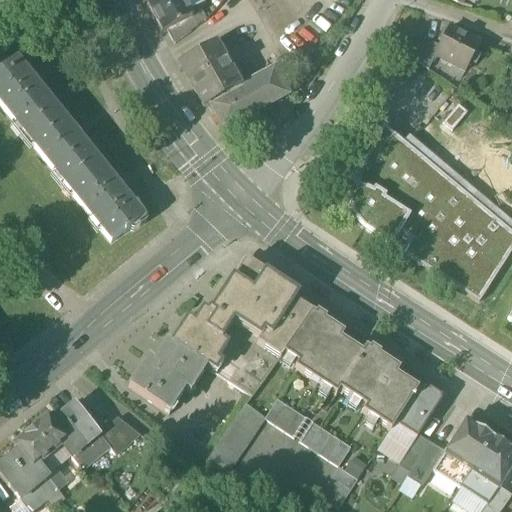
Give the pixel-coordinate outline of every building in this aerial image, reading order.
[(0,0),(0,22),(25,11),(20,0),(0,0)] [(159,0),(146,7),(161,35),(167,32),(192,20),(191,17),(190,15),(182,0),(159,0)] [(182,0),(190,15),(204,7),(200,0),(182,0)] [(325,0),(304,0),(304,2),(325,14),(331,3),(325,0)] [(319,24),(325,14),(304,2),(297,12),(319,24)] [(322,26),(319,24),(297,12),(284,4),(268,32),(273,34),(271,38),(305,57),(322,26)] [(192,20),(197,28),(207,22),(202,11),(191,17),(192,20)] [(167,32),(174,45),(197,28),(192,20),(167,32)] [(435,59),(465,74),(479,46),(448,31),(439,49),(434,58),(435,59)] [(413,63),(428,73),(435,59),(434,58),(439,49),(424,41),(413,63)] [(204,110),(210,107),(239,90),(214,46),(179,66),(204,110)] [(0,106),(26,137),(55,113),(14,64),(0,75),(0,106)] [(272,72),(239,90),(210,107),(223,131),(286,97),(272,72)] [(457,108),(442,126),(451,134),(466,116),(457,108)] [(71,132),(55,113),(26,137),(66,186),(95,161),(78,141),(79,140),(72,131),(71,132)] [(349,187),(348,187),(347,193),(347,199),(348,204),(349,209),(351,213),(352,218),(355,222),(357,225),(360,229),(362,231),(390,249),(391,248),(479,305),(511,252),(511,236),(383,128),(357,177),(359,177),(356,189),(352,188),(352,189),(349,187)] [(134,208),(95,161),(66,186),(114,244),(127,233),(128,234),(144,221),(134,209),(134,208)] [(207,370),(211,373),(229,346),(222,341),(237,319),(262,336),(256,345),(279,361),(282,357),(311,316),(294,305),(299,298),(247,264),(235,282),(232,280),(215,305),(209,314),(203,310),(194,323),(187,319),(170,346),(207,370)] [(334,398),(338,393),(362,356),(339,342),(343,337),(323,324),(325,321),(316,315),(314,318),(311,316),(282,357),(297,366),(293,371),(311,383),(314,378),(321,382),(317,387),(334,398)] [(128,388),(169,415),(184,392),(190,395),(207,370),(170,346),(166,344),(154,363),(148,359),(128,388)] [(365,351),(362,356),(338,393),(364,410),(361,415),(389,433),(393,427),(418,388),(409,382),(407,386),(395,378),(398,373),(378,359),(379,357),(370,351),(368,353),(365,351)] [(418,438),(434,413),(429,409),(436,399),(427,393),(418,388),(393,427),(414,440),(416,441),(418,438)] [(428,391),(427,393),(436,399),(429,409),(434,413),(441,402),(440,401),(441,400),(428,391)] [(276,403),(264,421),(264,422),(293,441),(306,422),(276,403)] [(0,467),(0,477),(27,511),(33,511),(58,492),(47,478),(38,467),(62,447),(71,459),(82,473),(110,450),(99,436),(75,407),(53,425),(48,420),(14,448),(18,453),(0,467)] [(226,477),(264,422),(264,421),(246,408),(205,463),(226,477)] [(110,450),(115,457),(138,438),(116,422),(99,436),(110,450)] [(298,444),(308,451),(320,431),(315,428),(310,425),(298,444)] [(464,425),(444,457),(470,474),(491,442),(464,425)] [(393,427),(389,433),(375,454),(397,468),(414,440),(393,427)] [(330,438),(320,431),(308,451),(318,457),(330,438)] [(350,451),(330,438),(318,457),(337,470),(350,451)] [(409,475),(415,467),(428,445),(418,438),(416,441),(414,440),(397,468),(409,475)] [(511,455),(491,442),(470,474),(496,491),(497,491),(498,489),(511,468),(511,455)] [(440,453),(428,445),(415,467),(429,476),(438,461),(438,457),(440,453)] [(38,467),(47,478),(56,471),(71,459),(62,447),(38,467)] [(458,491),(470,474),(444,457),(432,475),(458,491)] [(347,464),(344,474),(357,483),(367,468),(354,460),(347,464)] [(420,489),(429,476),(415,467),(409,475),(406,480),(420,489)] [(409,475),(397,468),(388,481),(401,488),(406,480),(409,475)] [(344,474),(337,470),(318,500),(336,511),(337,511),(357,483),(344,474)] [(58,492),(68,485),(56,471),(47,478),(58,492)] [(458,491),(484,508),(494,494),(496,491),(470,474),(458,491)] [(406,480),(401,488),(397,493),(411,502),(420,489),(406,480)] [(496,491),(494,494),(507,504),(511,497),(498,489),(497,491),(496,491)] [(483,510),(485,511),(500,511),(507,504),(494,494),(484,508),(483,510)]
